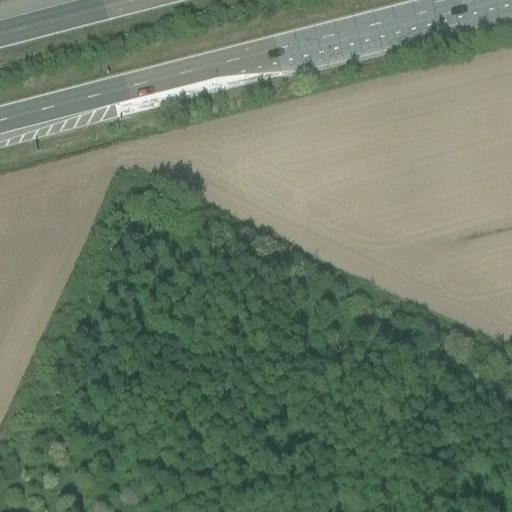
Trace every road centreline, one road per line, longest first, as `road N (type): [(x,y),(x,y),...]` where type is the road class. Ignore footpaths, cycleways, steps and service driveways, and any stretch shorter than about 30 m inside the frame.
road 1 (motorway): [(0,122),(478,0)]
road 2 (motorway): [(139,0),(0,36)]
